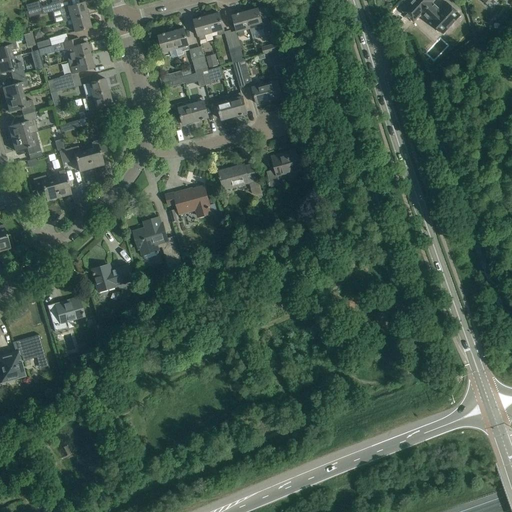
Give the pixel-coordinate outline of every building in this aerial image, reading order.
[(67,20),(67,21),(88,15),(84,2),(72,5),(70,0),(65,0),(40,7),(41,7),(27,11),(25,12),(26,17),(29,16),(29,17),(42,13),(42,14),(60,9),(63,21),(67,20)] [(430,22),(442,33),(443,34),(461,15),(448,2),(441,10),(432,2),(433,0),(414,0),(403,12),(414,21),(422,12),(431,21),(430,22)] [(26,5),(27,11),(41,7),(40,7),(39,1),(26,5)] [(258,8),(246,12),(250,29),(251,32),(263,29),(265,35),(270,34),(270,36),(273,35),(272,33),(268,18),(261,20),(258,8)] [(246,12),(233,15),(237,32),(238,36),(245,34),(244,30),(250,29),(246,12)] [(220,13),(207,16),(212,33),(218,31),(219,35),(225,33),(220,13)] [(68,25),(72,24),(75,32),(91,27),(88,15),(67,21),(68,25)] [(205,35),(212,33),(207,16),(194,20),(200,41),(206,39),(205,35)] [(184,29),(172,32),(178,56),(183,54),(184,53),(184,51),(190,49),(184,29)] [(165,56),(171,54),(171,56),(173,57),(178,56),(172,32),(159,36),(165,56)] [(0,47),(0,60),(11,57),(9,50),(17,48),(14,36),(1,40),(3,46),(0,47)] [(37,43),(39,49),(51,45),(50,39),(37,43)] [(69,48),(65,49),(66,55),(68,62),(76,59),(91,55),(90,53),(92,52),(90,45),(88,46),(87,43),(69,48)] [(264,54),(271,52),(277,50),(275,43),(262,47),(264,54)] [(39,49),(40,55),(53,51),(51,45),(39,49)] [(241,46),(236,48),(240,61),(246,59),(242,46),(241,46)] [(236,48),(229,49),(233,63),(240,61),(236,48)] [(271,52),(275,65),(281,63),(277,50),(271,52)] [(216,54),(206,56),(209,67),(219,65),(216,54)] [(72,74),(60,77),(62,84),(80,79),(78,72),(84,70),(94,67),(91,55),(76,59),(78,66),(70,68),(72,74)] [(199,58),(203,71),(209,70),(205,56),(199,58)] [(0,73),(10,71),(12,77),(24,74),(21,61),(13,64),(11,57),(0,60),(0,73)] [(193,59),(197,73),(203,71),(199,58),(193,59)] [(240,61),(247,87),(252,86),(257,104),(270,100),(265,84),(259,86),(258,81),(252,83),(246,59),(240,61)] [(240,89),(247,87),(240,61),(233,63),(240,89)] [(169,74),(171,80),(184,76),(182,70),(179,71),(169,74)] [(203,71),(206,85),(212,83),(209,70),(203,71)] [(197,73),(200,86),(206,85),(203,71),(197,73)] [(2,87),(6,99),(23,94),(21,87),(28,86),(24,74),(12,77),(14,84),(2,87)] [(171,80),(173,86),(186,82),(184,76),(171,80)] [(193,76),(186,78),(187,84),(195,82),(193,76)] [(272,82),(265,84),(270,100),(283,97),(277,76),(270,78),(272,82)] [(47,81),(49,87),(62,84),(60,77),(47,81)] [(85,97),(85,98),(109,91),(105,78),(83,84),(86,97),(85,97)] [(49,87),(51,93),(64,89),(62,84),(49,87)] [(88,110),(79,113),(80,119),(94,115),(106,112),(104,105),(112,103),(109,91),(85,98),(88,110)] [(229,96),(230,100),(235,116),(247,113),(242,92),(229,96)] [(21,109),(23,115),(35,111),(31,99),(25,101),(23,94),(6,99),(9,112),(21,109)] [(198,102),(192,104),(197,121),(209,117),(206,108),(203,97),(197,98),(198,102)] [(216,99),(219,110),(222,120),(235,116),(230,100),(224,102),(223,97),(216,99)] [(190,100),(184,102),(178,104),(183,124),(197,121),(192,104),(191,104),(190,100)] [(62,105),(55,107),(57,113),(64,111),(62,105)] [(8,126),(11,138),(38,131),(35,119),(37,118),(35,111),(23,115),(25,122),(8,126)] [(35,132),(11,138),(15,151),(27,148),(29,154),(41,151),(37,138),(35,132)] [(57,151),(64,149),(62,139),(55,141),(57,151)] [(93,148),(86,150),(91,168),(104,165),(100,153),(107,151),(104,139),(91,142),(93,148)] [(78,145),(66,149),(69,161),(76,160),(79,171),(91,168),(86,150),(80,152),(78,145)] [(60,150),(59,151),(60,156),(62,163),(69,161),(66,149),(65,149),(60,150)] [(287,155),(273,159),(275,169),(267,171),(271,187),(280,184),(278,175),(300,168),(295,150),(287,152),(287,155)] [(37,158),(27,161),(28,167),(39,165),(37,158)] [(224,189),(249,182),(251,189),(256,187),(257,192),(262,191),(259,179),(256,179),(252,164),(245,166),(244,164),(219,171),(220,177),(219,177),(220,179),(221,179),(224,189)] [(60,178),(54,179),(59,197),(71,194),(68,184),(64,170),(59,171),(60,178)] [(47,181),(45,175),(33,179),(36,191),(43,189),(46,201),(59,197),(54,179),(47,181)] [(174,193),(177,203),(180,213),(197,208),(199,216),(211,213),(209,205),(210,205),(207,196),(204,186),(192,190),(192,192),(184,194),(183,191),(174,193)] [(170,271),(182,267),(173,237),(167,238),(163,223),(161,223),(160,217),(143,222),(145,228),(134,231),(141,255),(145,254),(150,257),(153,251),(160,249),(159,248),(162,247),(170,271)] [(0,251),(10,248),(3,224),(0,225),(0,251)] [(94,275),(99,291),(116,286),(116,285),(133,280),(131,275),(129,265),(118,268),(119,271),(112,273),(109,264),(93,269),(94,273),(93,273),(94,275)] [(84,316),(79,299),(64,304),(63,301),(55,303),(57,311),(49,313),(54,331),(67,327),(65,321),(84,316)] [(0,357),(0,378),(1,382),(24,375),(20,362),(37,357),(40,367),(48,365),(51,378),(49,378),(49,379),(52,378),(39,334),(12,342),(15,353),(0,357)]
